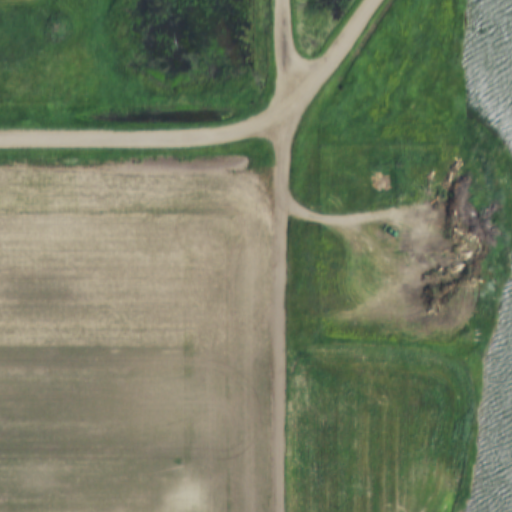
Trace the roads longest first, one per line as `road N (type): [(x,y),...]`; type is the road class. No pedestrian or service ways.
road 1 (residential): [(278,511),(280,0)]
road 2 (tertiary): [(281,113),(217,136),(0,138)]
road 3 (tertiary): [(281,113),(371,0)]
